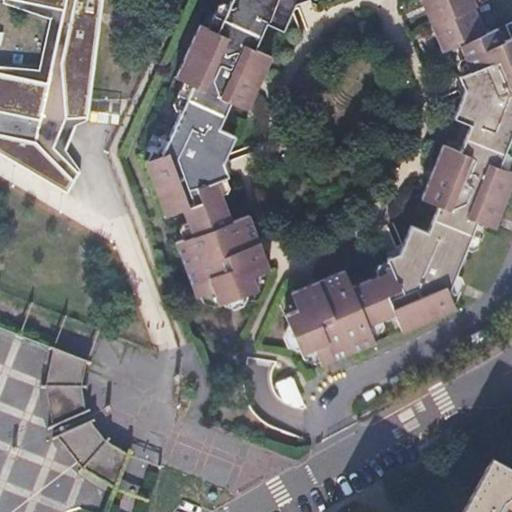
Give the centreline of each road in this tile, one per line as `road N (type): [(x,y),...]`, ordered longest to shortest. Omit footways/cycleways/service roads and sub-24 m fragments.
road 1 (residential): [(344,461),(325,418),(328,399),(347,378),(497,303),(511,285)]
road 2 (residential): [(504,375),(344,461)]
